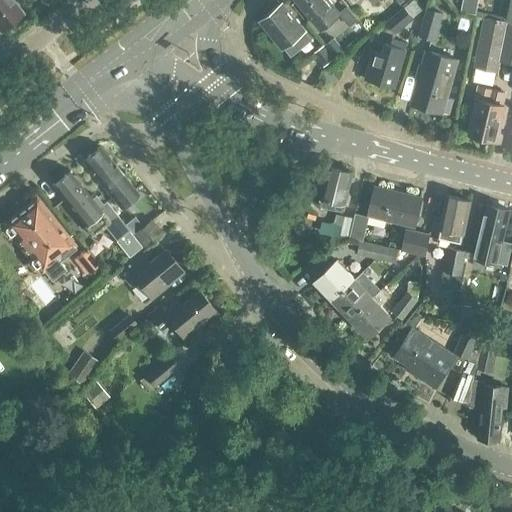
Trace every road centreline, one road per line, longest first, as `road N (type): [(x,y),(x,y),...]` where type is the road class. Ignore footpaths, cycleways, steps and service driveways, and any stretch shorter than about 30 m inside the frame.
road 1 (primary): [(240,257),(345,385),(427,438),(511,471)]
road 2 (primary): [(128,62),(240,257)]
road 3 (primary): [(511,187),(334,140)]
road 4 (unknown): [(82,511),(166,489),(211,494),(250,511)]
road 5 (primary): [(334,140),(266,175),(251,197),(240,257)]
road 6 (primary): [(0,159),(128,62)]
